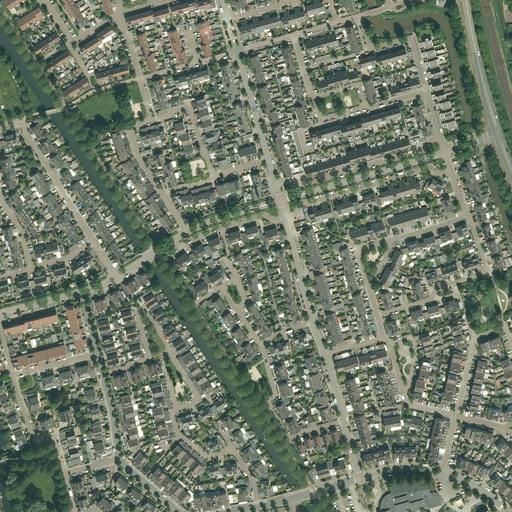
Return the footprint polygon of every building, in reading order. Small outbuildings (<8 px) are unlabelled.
[(14,7),(9,0),(4,0),(3,1),(9,10),(14,7)] [(69,8),(75,4),(72,0),(71,0),(66,4),(69,8)] [(216,7),(215,5),(214,0),(208,0),(211,8),(216,7)] [(319,12),(315,0),(312,0),(314,3),(311,4),(314,14),(319,12)] [(325,10),(322,1),(319,2),(318,0),(315,0),(319,12),(325,10)] [(102,9),(104,9),(112,6),(110,1),(103,3),(100,4),(102,9)] [(72,13),(78,9),(80,7),(77,3),(75,4),(69,8),(72,13)] [(356,9),(355,3),(345,6),(347,12),(351,11),(352,13),(359,11),(358,8),(356,9)] [(314,14),(311,4),(305,6),(307,12),(304,13),(306,20),(310,19),(308,15),(314,14)] [(45,15),(39,7),(35,10),(40,18),(45,15)] [(301,21),(306,20),(304,13),(304,10),(301,11),(299,7),(297,8),(301,21)] [(301,21),(297,8),(294,9),(295,13),(292,14),(295,23),(301,21)] [(81,13),(78,9),(72,13),(75,17),(81,13)] [(40,18),(35,10),(30,13),(36,21),(40,18)] [(155,20),(152,10),(147,11),(149,19),(154,17),(154,20),(155,20)] [(160,18),(158,11),(153,12),(152,10),(155,20),(155,22),(161,21),(160,18)] [(281,17),(282,19),(284,26),(290,25),(286,11),(283,12),(284,16),(281,17)] [(295,23),(292,14),(290,14),(289,11),(286,11),(290,25),(295,23)] [(36,21),(30,13),(26,16),(32,24),(36,21)] [(84,18),(81,13),(75,17),(78,22),(84,18)] [(139,24),(138,22),(136,14),(131,16),(133,23),(134,26),(139,24)] [(275,27),(272,17),(269,18),(268,14),(265,15),(269,28),(275,27)] [(269,28),(265,15),(263,16),(264,20),(261,20),(264,30),(269,28)] [(32,24),(26,16),(21,18),(27,27),(32,24)] [(284,26),(282,19),(279,20),(278,16),(272,17),(275,27),(280,25),(281,27),(284,26)] [(264,30),(261,20),(258,21),(257,17),(254,18),(258,31),(264,30)] [(27,27),(21,18),(17,21),(22,30),(27,27)] [(87,22),(84,18),(78,22),(81,27),(87,22)] [(258,31),(254,18),(252,19),(253,23),(250,23),(253,33),(258,31)] [(208,20),(205,21),(198,23),(199,28),(210,25),(208,20)] [(253,33),(250,23),(247,24),(246,20),(244,21),(247,35),(253,33)] [(247,35),(244,21),(241,22),(242,26),(239,27),(242,36),(247,35)] [(115,31),(110,25),(106,28),(110,34),(115,31)] [(211,31),(210,25),(199,28),(201,34),(211,31)] [(110,34),(106,28),(101,31),(105,37),(110,34)] [(178,35),(176,29),(167,32),(168,37),(178,35)] [(60,38),(56,32),(54,30),(53,30),(53,31),(54,33),(51,35),(56,41),(60,38)] [(356,35),(354,30),(346,33),(347,35),(344,36),(345,38),(356,35)] [(105,37),(101,31),(96,34),(98,36),(101,40),(105,37)] [(212,36),(211,31),(201,34),(202,39),(209,37),(212,36)] [(333,45),(330,34),(325,36),(327,44),(330,43),(331,46),(333,45)] [(56,41),(51,35),(49,37),(47,35),(46,35),(45,36),(51,44),(56,41)] [(51,44),(45,36),(44,36),(44,37),(45,39),(42,41),(47,47),(51,44)] [(102,42),(101,40),(98,36),(93,39),(98,45),(102,42)] [(323,48),(320,37),(315,39),(317,47),(320,46),(321,49),(323,48)] [(98,45),(93,39),(89,42),(93,48),(98,45)] [(313,51),(310,40),(305,41),(307,50),(310,49),(311,51),(313,51)] [(359,45),(357,40),(349,42),(350,45),(347,46),(348,48),(359,45)] [(42,50),(36,41),(35,42),(35,43),(36,45),(33,47),(37,53),(42,50)] [(47,47),(42,41),(40,43),(38,41),(37,41),(36,41),(42,50),(47,47)] [(94,50),(93,48),(89,42),(84,45),(90,53),(94,50)] [(90,53),(84,45),(80,48),(85,56),(90,53)] [(177,51),(182,50),(181,45),(171,48),(173,53),(174,53),(175,52),(176,52),(177,52),(177,51)] [(182,50),(177,51),(177,52),(176,52),(175,52),(174,53),(176,58),(179,57),(186,55),(185,49),(182,50)] [(72,56),(68,50),(63,53),(67,59),(72,56)] [(292,55),(290,50),(282,53),(283,56),(280,56),(281,58),(292,55)] [(403,61),(400,50),(395,51),(397,60),(400,59),(401,61),(403,61)] [(67,59),(63,53),(59,56),(63,62),(67,59)] [(393,64),(390,53),(385,54),(387,62),(390,62),(391,64),(393,64)] [(259,59),(258,56),(261,56),(260,54),(258,54),(250,57),(251,62),(259,59)] [(188,60),(186,55),(179,57),(176,58),(177,63),(188,60)] [(63,62),(59,56),(54,59),(58,65),(63,62)] [(373,67),(370,56),(365,58),(367,66),(370,65),(371,68),(373,67)] [(380,56),(376,57),(375,57),(377,63),(377,65),(381,64),(381,67),(383,67),(380,56)] [(310,65),(324,61),(323,57),(318,59),(318,58),(315,59),(308,61),(310,65)] [(58,65),(54,59),(50,62),(54,68),(58,65)] [(295,65),(293,60),(285,63),(286,65),(283,66),(284,68),(295,65)] [(54,68),(50,62),(45,65),(49,71),(54,68)] [(129,72),(127,65),(124,66),(123,63),(122,63),(121,63),(124,73),(129,72)] [(156,69),(155,65),(158,65),(158,64),(158,63),(147,66),(149,71),(156,69)] [(230,68),(229,63),(220,65),(221,71),(230,68)] [(262,69),(261,66),(264,66),(264,65),(263,64),(253,67),(254,72),(262,69)] [(119,75),(117,68),(113,68),(113,66),(112,66),(111,66),(114,76),(119,75)] [(232,74),(230,68),(221,71),(223,76),(232,74)] [(358,74),(356,70),(353,71),(353,68),(351,69),(354,79),(359,78),(359,77),(358,74)] [(108,78),(106,71),(103,71),(102,69),(100,69),(103,79),(108,78)] [(210,78),(207,69),(202,70),(204,79),(210,78)] [(204,79),(202,70),(196,72),(199,81),(204,79)] [(348,79),(346,73),(347,73),(346,70),(326,76),(327,78),(329,84),(348,79)] [(199,83),(199,81),(196,72),(191,74),(193,82),(197,81),(198,84),(199,83)] [(265,79),(264,76),(267,75),(266,73),(255,76),(257,82),(265,79)] [(411,73),(412,75),(415,86),(420,84),(418,76),(417,74),(414,75),(414,73),(411,73)] [(89,83),(85,77),(83,74),(82,75),(82,76),(83,78),(80,80),(84,86),(89,83)] [(233,79),(232,74),(223,76),(221,77),(222,82),(224,82),(233,79)] [(299,79),(297,74),(289,76),(290,79),(287,80),(288,82),(299,79)] [(84,86),(80,80),(78,81),(76,77),(73,79),(74,80),(80,89),(84,86)] [(182,85),(180,77),(174,78),(177,87),(182,85)] [(327,78),(324,79),(323,77),(321,77),(324,88),(329,86),(329,84),(327,78)] [(163,84),(161,79),(152,81),(154,87),(163,84)] [(226,87),(235,85),(233,79),(224,82),(226,87)] [(408,81),(406,82),(405,79),(403,80),(406,91),(411,89),(410,87),(408,81)] [(80,89),(74,80),(73,81),(73,82),(74,84),(71,86),(75,92),(80,89)] [(374,88),(373,85),(376,84),(375,82),(365,86),(366,90),(374,88)] [(401,92),(399,84),(396,85),(395,82),(393,83),(396,94),(401,92)] [(75,92),(71,86),(70,83),(67,85),(66,85),(65,86),(71,95),(75,92)] [(164,90),(163,84),(154,87),(155,92),(164,90)] [(301,88),(300,84),(292,86),(293,89),(290,90),(291,92),(301,88)] [(71,95),(65,86),(64,85),(62,86),(65,90),(62,92),(66,98),(71,95)] [(236,90),(235,85),(226,87),(228,93),(236,90)] [(166,95),(164,90),(155,92),(157,98),(166,95)] [(238,96),(236,90),(228,93),(229,98),(228,99),(229,102),(235,100),(234,97),(238,96)] [(377,98),(376,95),(379,94),(378,92),(367,95),(369,100),(377,98)] [(304,98),(303,93),(295,96),(295,99),(293,99),(293,101),(304,98)] [(168,101),(166,95),(157,98),(158,103),(168,101)] [(206,101),(204,95),(195,98),(196,101),(193,102),(193,105),(206,101)] [(169,106),(168,103),(170,103),(176,101),(179,101),(178,98),(168,101),(158,103),(160,109),(169,106)] [(207,106),(210,106),(209,100),(206,101),(193,105),(194,107),(198,106),(199,109),(207,106)] [(243,107),(241,101),(235,103),(235,100),(229,102),(230,105),(232,104),(234,109),(243,107)] [(309,124),(307,116),(303,104),(297,106),(297,105),(295,106),(300,126),(309,124)] [(422,109),(420,104),(412,106),(413,109),(410,110),(411,112),(422,109)] [(209,112),(207,106),(199,109),(200,112),(196,113),(196,115),(209,112)] [(244,112),(243,107),(234,109),(235,115),(244,112)] [(397,120),(394,109),(389,110),(391,118),(394,118),(395,120),(397,120)] [(211,117),(209,112),(196,115),(197,118),(201,117),(202,120),(211,117)] [(246,118),(244,112),(235,115),(237,120),(246,118)] [(387,122),(384,112),(379,113),(382,121),(384,120),(385,123),(387,122)] [(279,119),(278,116),(281,115),(280,113),(269,116),(271,121),(279,119)] [(377,125),(374,114),(369,116),(372,124),(375,123),(375,126),(377,125)] [(212,123),(211,117),(202,120),(203,123),(199,124),(199,126),(212,123)] [(368,128),(364,117),(359,119),(360,121),(362,127),(365,126),(366,129),(368,128)] [(247,123),(246,118),(237,120),(239,126),(247,123)] [(42,123),(39,119),(33,123),(35,125),(30,128),(34,133),(42,128),(40,125),(42,123)] [(188,125),(188,123),(184,124),(183,121),(179,122),(178,119),(172,121),(173,124),(174,123),(176,129),(188,125)] [(363,129),(362,127),(360,121),(341,127),(342,132),(343,135),(363,129)] [(214,128),(212,123),(199,126),(200,129),(204,128),(205,131),(214,128)] [(249,129),(247,123),(239,126),(240,132),(239,132),(240,135),(246,133),(245,130),(249,129)] [(428,123),(426,123),(420,125),(420,126),(421,128),(418,129),(419,131),(430,128),(428,123)] [(186,132),(185,129),(189,128),(188,125),(176,129),(177,135),(180,134),(186,132)] [(338,136),(335,126),(330,127),(332,135),(335,134),(336,137),(338,136)] [(49,134),(46,129),(43,131),(42,128),(34,133),(37,138),(41,135),(43,138),(49,134)] [(121,135),(119,130),(118,130),(118,128),(110,130),(112,138),(121,135)] [(166,137),(163,128),(158,130),(160,139),(166,137)] [(215,134),(214,128),(205,131),(206,134),(202,135),(203,137),(213,134),(215,134)] [(283,134),(282,131),(285,130),(284,128),(273,131),(275,136),(272,137),(273,137),(283,134)] [(328,139),(325,128),(320,130),(323,138),(326,137),(326,140),(328,139)] [(431,133),(430,128),(419,131),(411,134),(412,136),(418,134),(417,134),(422,132),(423,135),(431,133)] [(160,139),(158,130),(152,131),(155,140),(160,139)] [(155,140),(152,131),(147,133),(149,142),(155,140)] [(178,140),(181,139),(194,136),(193,133),(189,135),(188,131),(186,132),(180,134),(177,135),(178,140)] [(318,142),(315,131),(310,133),(313,141),(316,140),(316,143),(318,142)] [(21,143),(20,137),(17,137),(16,132),(10,134),(12,143),(15,142),(16,145),(21,143)] [(149,142),(147,133),(141,134),(143,140),(144,144),(149,142)] [(218,133),(215,134),(213,134),(203,137),(203,140),(207,138),(208,142),(217,139),(219,138),(218,133)] [(12,143),(10,134),(4,135),(5,140),(2,141),(4,147),(9,146),(8,144),(12,143)] [(51,143),(49,140),(51,139),(49,134),(43,138),(44,140),(40,143),(43,148),(51,143)] [(123,141),(121,135),(112,138),(113,143),(123,141)] [(410,145),(408,137),(405,138),(404,135),(402,136),(405,147),(410,145)] [(191,142),(191,139),(194,138),(194,136),(181,139),(183,145),(191,142)] [(400,148),(398,140),(395,141),(394,138),(392,139),(395,150),(400,148)] [(284,144),(283,141),(285,141),(285,139),(274,142),(275,147),(284,144)] [(210,149),(223,146),(221,140),(212,143),(213,146),(210,147),(210,149)] [(124,146),(123,141),(113,143),(115,149),(124,146)] [(390,151),(388,143),(385,144),(384,141),(382,142),(385,152),(390,151)] [(58,149),(55,144),(53,146),(51,143),(43,148),(47,153),(51,150),(53,153),(58,149)] [(258,153),(255,144),(249,146),(252,155),(258,153)] [(380,154),(378,146),(375,146),(374,144),(372,144),(375,155),(380,154)] [(216,154),(224,151),(227,151),(225,145),(223,146),(210,149),(209,150),(209,152),(215,150),(216,154)] [(126,152),(124,146),(115,149),(117,154),(126,152)] [(252,155),(249,146),(244,148),(246,157),(252,155)] [(370,154),(368,148),(368,146),(348,152),(348,154),(349,154),(350,160),(366,155),(370,154)] [(191,157),(190,155),(195,153),(194,150),(198,149),(197,147),(195,147),(184,150),(186,156),(185,156),(185,159),(191,157)] [(246,157),(244,148),(238,149),(241,158),(246,157)] [(286,154),(286,151),(288,150),(288,148),(277,152),(278,156),(286,154)] [(61,158),(59,155),(61,154),(58,149),(53,153),(54,155),(50,158),(53,163),(61,158)] [(226,157),(224,151),(216,154),(217,157),(213,158),(213,160),(226,157)] [(127,157),(126,152),(117,154),(118,160),(126,158),(127,157)] [(164,157),(162,152),(153,154),(155,160),(164,157)] [(349,154),(348,154),(346,155),(345,152),(343,153),(346,164),(351,162),(350,160),(349,154)] [(13,162),(12,157),(12,154),(3,156),(4,159),(1,159),(2,165),(11,163),(13,162)] [(341,165),(339,157),(336,158),(335,155),(333,156),(336,166),(341,165)] [(228,156),(226,157),(213,160),(214,162),(218,161),(219,165),(230,162),(228,156)] [(166,163),(164,157),(155,160),(157,166),(162,164),(166,163)] [(67,163),(65,160),(63,161),(61,158),(53,163),(56,168),(61,165),(62,168),(68,164),(67,163)] [(289,164),(288,161),(291,160),(290,158),(280,161),(281,166),(289,164)] [(323,158),(326,169),(331,168),(329,160),(326,161),(325,158),(323,158)] [(124,169),(132,164),(128,159),(127,160),(121,164),(120,164),(124,169)] [(460,173),(473,169),(470,160),(461,164),(462,166),(461,167),(462,169),(459,171),(460,173)] [(164,170),(173,167),(171,161),(166,163),(162,164),(164,170)] [(321,171),(319,163),(316,163),(315,161),(313,161),(316,172),(321,171)] [(71,173),(69,170),(71,169),(69,165),(68,164),(62,168),(64,170),(60,173),(63,178),(71,173)] [(127,174),(135,169),(132,164),(124,169),(127,174)] [(312,174),(309,165),(306,166),(305,164),(303,164),(304,167),(306,175),(312,174)] [(174,172),(173,167),(164,170),(165,175),(174,172)] [(292,174),(291,171),(294,170),(293,168),(282,171),(284,176),(292,174)] [(33,180),(44,173),(43,172),(40,173),(38,170),(35,172),(34,169),(28,173),(30,176),(31,175),(33,180)] [(130,179),(138,174),(135,169),(127,174),(130,179)] [(475,174),(473,169),(460,173),(461,176),(464,175),(465,177),(475,174)] [(261,178),(259,172),(259,170),(250,173),(252,180),(261,178)] [(166,178),(167,180),(176,178),(174,172),(165,175),(166,178)] [(17,178),(15,173),(4,175),(5,179),(2,179),(2,181),(14,179),(17,178)] [(44,173),(33,180),(36,184),(44,179),(42,176),(45,175),(44,173)] [(78,179),(75,175),(73,176),(71,173),(63,178),(66,183),(70,180),(72,183),(78,179)] [(133,184),(141,178),(138,174),(130,179),(133,184)] [(476,180),(475,174),(465,177),(466,180),(462,181),(463,184),(476,180)] [(235,189),(232,176),(229,177),(231,181),(227,182),(230,191),(235,189)] [(235,180),(234,176),(232,176),(235,189),(236,192),(241,191),(240,188),(241,187),(238,179),(235,180)] [(136,188),(144,183),(141,178),(133,184),(136,188)] [(176,178),(167,180),(168,186),(177,183),(176,178)] [(421,187),(423,186),(422,180),(419,181),(416,182),(415,178),(412,179),(416,192),(422,190),(421,187)] [(433,190),(438,181),(433,178),(430,182),(428,181),(424,187),(427,189),(428,187),(433,190)] [(15,184),(14,179),(2,181),(3,183),(6,182),(7,186),(8,186),(8,188),(13,187),(13,185),(15,184)] [(34,186),(37,190),(49,182),(48,181),(46,182),(44,179),(36,184),(34,186)] [(230,191),(227,182),(224,183),(223,179),(221,180),(224,192),(225,195),(231,194),(230,191)] [(416,192),(412,179),(409,180),(410,183),(408,184),(410,194),(416,192)] [(71,191),(82,185),(78,180),(71,185),(73,188),(71,190),(71,191)] [(224,192),(221,180),(218,180),(220,184),(216,185),(219,197),(225,195),(224,192)] [(478,185),(476,180),(463,184),(464,187),(468,186),(469,188),(478,185)] [(410,194),(408,184),(405,185),(404,181),(401,182),(405,195),(410,194)] [(443,189),(441,188),(443,184),(438,181),(433,190),(438,192),(437,194),(440,196),(443,189)] [(50,189),(48,186),(50,184),(49,182),(37,190),(41,195),(42,194),(47,190),(50,189)] [(405,195),(401,182),(398,183),(399,187),(397,187),(399,197),(405,195)] [(139,193),(147,188),(144,183),(136,188),(139,193)] [(399,197),(397,187),(394,188),(393,184),(390,185),(394,198),(399,197)] [(77,194),(84,189),(82,185),(71,191),(72,193),(75,191),(77,194)] [(394,198),(390,185),(387,186),(389,190),(386,191),(388,200),(394,198)] [(480,190),(478,185),(469,188),(470,191),(466,192),(467,195),(480,190)] [(142,198),(150,193),(147,188),(139,193),(142,198)] [(87,194),(84,189),(77,194),(79,197),(76,199),(77,201),(87,194)] [(211,200),(217,198),(216,194),(214,189),(208,191),(209,192),(211,200)] [(252,198),(263,195),(262,189),(253,192),(250,193),(252,198)] [(483,199),(480,190),(467,195),(468,198),(472,196),(473,199),(476,198),(477,201),(483,199)] [(12,201),(19,196),(16,191),(9,196),(12,201)] [(211,200),(209,192),(208,191),(203,192),(206,202),(211,200)] [(384,204),(383,202),(388,200),(386,191),(380,192),(381,196),(378,197),(381,205),(384,204)] [(49,193),(44,196),(41,198),(44,203),(46,201),(56,195),(55,193),(53,195),(50,192),(49,193)] [(206,202),(203,192),(197,194),(200,203),(206,202)] [(371,203),(375,202),(376,206),(381,205),(378,197),(378,194),(375,195),(374,192),(368,194),(371,203)] [(83,203),(93,197),(93,196),(91,197),(89,193),(87,194),(77,201),(78,202),(81,200),(83,203)] [(194,202),(192,195),(192,193),(186,195),(189,204),(194,202)] [(186,195),(184,195),(183,194),(176,196),(181,204),(182,203),(183,206),(189,204),(186,195)] [(197,194),(192,195),(194,202),(194,205),(200,203),(197,194)] [(367,204),(371,203),(368,194),(363,196),(364,201),(361,202),(363,209),(368,208),(367,204)] [(56,201),(54,198),(57,196),(56,195),(46,201),(49,206),(56,201)] [(147,205),(155,199),(151,195),(143,200),(147,205)] [(21,202),(23,201),(19,196),(12,201),(15,206),(21,202)] [(452,203),(450,197),(445,198),(444,196),(437,198),(438,201),(440,201),(442,206),(452,203)] [(83,210),(95,202),(92,198),(94,197),(93,197),(83,203),(85,206),(82,208),(83,210)] [(354,210),(352,200),(349,201),(348,197),(345,198),(349,211),(354,210)] [(349,211),(345,198),(342,199),(343,203),(341,203),(343,213),(349,211)] [(150,209),(158,204),(155,199),(147,205),(150,209)] [(354,210),(355,212),(363,209),(361,202),(358,203),(357,199),(352,200),(354,210)] [(484,208),(482,203),(483,202),(482,200),(476,202),(477,205),(473,206),(475,211),(484,208)] [(16,212),(24,207),(22,204),(24,203),(23,201),(21,202),(15,206),(13,207),(16,212)] [(52,211),(62,204),(61,203),(58,204),(56,201),(49,206),(52,211)] [(89,213),(96,208),(98,207),(95,202),(83,210),(84,211),(87,209),(89,213)] [(333,216),(331,206),(328,207),(326,203),(324,204),(328,217),(333,216)] [(338,217),(338,215),(343,213),(341,203),(335,205),(336,209),(333,210),(335,217),(338,217)] [(449,210),(454,208),(452,203),(442,206),(444,211),(442,212),(443,215),(450,212),(449,210)] [(62,204),(52,211),(49,212),(52,217),(62,210),(60,207),(63,206),(62,204)] [(153,214),(161,209),(158,204),(150,209),(153,214)] [(328,217),(324,204),(321,205),(322,209),(319,210),(322,219),(328,217)] [(427,221),(426,217),(429,216),(432,215),(430,209),(428,210),(426,206),(421,208),(425,221),(427,221)] [(19,217),(27,212),(24,207),(16,212),(19,217)] [(317,221),(313,207),(310,208),(311,212),(309,213),(308,212),(305,213),(307,219),(310,219),(311,222),(317,221)] [(322,219),(319,210),(317,210),(316,207),(313,207),(317,221),(322,219)] [(425,221),(421,208),(415,210),(418,219),(421,218),(422,222),(425,221)] [(101,214),(98,209),(89,215),(91,219),(88,220),(89,222),(99,215),(101,214)] [(157,218),(164,214),(161,209),(153,214),(156,219),(158,218),(157,218)] [(418,219),(415,210),(410,211),(414,225),(416,224),(415,220),(418,219)] [(414,225),(410,211),(404,213),(407,222),(410,222),(411,225),(414,225)] [(22,222),(30,217),(27,212),(19,217),(22,222)] [(60,222),(70,216),(69,214),(66,216),(64,213),(56,218),(60,222)] [(161,223),(169,218),(165,213),(164,214),(157,218),(158,218),(161,223)] [(407,222),(404,213),(399,214),(403,228),(405,227),(404,223),(407,222)] [(487,218),(485,213),(477,216),(479,221),(483,219),(484,222),(489,220),(488,217),(487,218)] [(89,222),(90,223),(93,222),(95,225),(102,220),(104,219),(101,214),(99,215),(89,222)] [(403,228),(399,214),(393,216),(396,225),(399,225),(400,229),(403,228)] [(396,225),(393,216),(388,217),(387,215),(384,216),(386,224),(389,223),(390,227),(396,225)] [(70,216),(60,222),(57,224),(60,229),(62,227),(70,222),(68,219),(71,217),(70,216)] [(385,230),(383,224),(386,224),(384,216),(381,217),(382,221),(377,222),(379,232),(385,230)] [(25,226),(33,221),(30,217),(22,222),(25,226)] [(161,229),(164,228),(172,222),(169,218),(161,223),(163,226),(160,228),(161,229)] [(95,231),(105,224),(107,223),(104,219),(102,220),(95,225),(97,228),(94,229),(95,231)] [(482,231),(492,228),(489,220),(484,222),(484,225),(481,226),(482,231)] [(28,231),(36,226),(33,221),(25,226),(28,231)] [(65,231),(75,225),(74,223),(72,225),(70,222),(62,227),(65,231)] [(167,232),(175,227),(172,222),(164,228),(167,232)] [(379,232),(377,222),(371,224),(375,237),(378,236),(377,233),(379,232)] [(101,234),(108,229),(105,224),(95,231),(96,232),(99,231),(101,234)] [(375,237),(371,224),(366,225),(368,235),(371,234),(372,238),(375,237)] [(469,234),(466,224),(461,226),(464,236),(469,234)] [(75,225),(65,231),(68,236),(76,231),(74,228),(76,226),(75,225)] [(263,237),(263,236),(261,229),(258,230),(257,225),(251,227),(253,235),(257,234),(258,238),(260,237),(263,237)] [(368,235),(366,225),(360,227),(364,240),(367,240),(366,236),(368,235)] [(31,236),(39,231),(36,226),(28,231),(31,236)] [(314,233),(313,227),(309,228),(308,226),(302,227),(303,231),(303,230),(304,233),(300,234),(301,237),(314,233)] [(464,236),(461,226),(455,228),(457,231),(454,232),(456,238),(459,237),(464,236)] [(249,241),(248,237),(253,235),(251,227),(245,228),(247,233),(244,234),(246,241),(249,241)] [(364,240),(360,227),(355,229),(357,238),(360,237),(361,241),(364,240)] [(283,239),(281,231),(278,232),(276,228),(271,229),(273,238),(278,236),(280,240),(283,239)] [(357,238),(355,229),(349,230),(349,228),(346,229),(348,236),(351,235),(352,240),(357,238)] [(494,233),(492,228),(482,231),(484,236),(488,235),(489,238),(495,236),(494,233)] [(101,240),(111,233),(108,229),(101,234),(103,237),(100,238),(101,240)] [(266,236),(263,236),(263,237),(265,244),(269,243),(268,239),(273,238),(271,229),(265,231),(266,236)] [(246,241),(244,234),(241,235),(239,230),(234,232),(236,240),(241,238),(243,242),(246,241)] [(456,238),(454,232),(451,233),(450,230),(445,231),(447,240),(453,238),(453,239),(456,238)] [(78,240),(76,238),(79,236),(76,231),(68,236),(71,240),(70,241),(72,244),(78,240)] [(443,243),(442,242),(447,240),(445,231),(439,233),(441,237),(438,238),(440,244),(443,243)] [(231,244),(231,242),(236,240),(234,232),(228,233),(229,238),(226,239),(228,245),(231,244)] [(107,243),(114,238),(111,233),(101,240),(102,241),(105,240),(107,243)] [(316,239),(314,233),(301,237),(302,240),(306,239),(307,241),(316,239)] [(434,235),(428,237),(431,245),(431,247),(435,246),(436,249),(441,248),(440,244),(438,238),(435,239),(434,235)] [(226,245),(224,240),(220,241),(219,236),(213,239),(216,247),(222,245),(222,247),(226,245)] [(486,239),(487,242),(486,242),(488,247),(496,244),(499,243),(497,238),(496,239),(495,236),(489,238),(486,239)] [(421,242),(424,251),(424,253),(425,255),(426,255),(425,251),(426,250),(426,247),(431,245),(428,237),(423,238),(424,241),(421,242)] [(218,250),(216,247),(213,239),(208,241),(210,245),(207,247),(210,254),(213,253),(212,252),(218,250)] [(318,244),(316,239),(307,241),(307,244),(303,245),(304,248),(318,244)] [(107,252),(118,245),(114,240),(107,245),(109,248),(106,250),(107,252)] [(412,242),(414,250),(415,252),(420,251),(421,252),(423,251),(424,251),(421,242),(418,243),(417,240),(412,242)] [(58,245),(57,242),(50,243),(53,252),(59,250),(60,252),(64,251),(63,247),(61,244),(58,245)] [(414,250),(412,242),(406,243),(408,247),(403,248),(407,254),(409,253),(409,252),(414,250)] [(499,243),(496,244),(488,247),(490,252),(494,251),(495,253),(502,251),(499,243)] [(210,254),(207,247),(204,248),(202,244),(196,246),(201,254),(205,252),(207,255),(210,254)] [(319,250),(318,244),(304,248),(305,251),(309,249),(310,252),(319,250)] [(120,250),(118,245),(107,252),(108,253),(111,251),(113,255),(120,250)] [(349,252),(347,247),(345,248),(344,245),(337,247),(339,255),(340,255),(349,252)] [(197,259),(202,256),(201,254),(196,246),(191,249),(194,253),(191,255),(194,260),(195,263),(198,261),(197,259)] [(9,257),(12,256),(21,254),(19,248),(10,250),(8,251),(9,257)] [(284,254),(282,248),(274,250),(274,251),(273,251),(274,257),(276,256),(284,254)] [(406,255),(405,255),(405,254),(407,254),(403,248),(401,249),(399,252),(396,250),(393,255),(401,259),(403,260),(404,260),(406,255)] [(113,261),(123,254),(120,250),(113,255),(115,258),(112,259),(113,261)] [(321,255),(319,250),(310,252),(310,255),(307,256),(307,259),(321,255)] [(237,260),(244,256),(241,251),(238,253),(237,251),(233,252),(231,253),(231,254),(234,259),(235,260),(236,259),(237,260)] [(504,259),(502,251),(495,253),(496,256),(492,258),(494,263),(504,259)] [(194,260),(191,255),(188,257),(186,253),(181,256),(185,263),(190,260),(191,262),(194,260)] [(93,259),(93,258),(92,258),(89,254),(86,256),(84,254),(83,255),(89,265),(94,262),(93,259)] [(124,261),(124,260),(127,259),(123,254),(113,261),(114,262),(117,261),(119,264),(123,261),(124,261)] [(241,265),(247,261),(250,259),(247,254),(244,256),(237,260),(241,265)] [(80,260),(85,268),(89,265),(83,255),(81,256),(83,258),(80,260)] [(322,260),(321,255),(307,259),(308,262),(312,260),(313,263),(322,260)] [(403,260),(401,259),(393,255),(391,259),(394,261),(393,264),(399,267),(403,260)] [(471,257),(472,259),(475,267),(480,265),(477,257),(476,255),(471,257)] [(187,266),(185,263),(181,256),(176,259),(178,263),(176,265),(180,271),(183,270),(182,269),(187,266)] [(470,269),(467,260),(462,262),(461,259),(458,260),(460,266),(463,265),(465,271),(470,269)] [(506,267),(505,264),(506,264),(504,259),(494,263),(495,268),(499,266),(500,269),(506,267)] [(84,268),(85,268),(80,260),(77,262),(75,260),(74,261),(80,271),(84,268)] [(324,266),(322,260),(313,263),(314,269),(319,268),(320,271),(327,268),(326,265),(324,266)] [(459,271),(457,267),(460,266),(458,260),(455,261),(456,263),(451,265),(454,273),(459,271)] [(80,271),(74,261),(72,262),(74,264),(71,266),(76,274),(80,271)] [(251,262),(249,264),(247,261),(241,265),(244,270),(250,266),(252,265),(251,262)] [(71,275),(69,269),(67,270),(65,265),(59,266),(62,276),(68,275),(68,276),(71,275)] [(62,276),(59,266),(53,268),(55,273),(52,274),(53,280),(56,279),(56,278),(62,276)] [(254,271),(250,266),(244,270),(247,275),(254,271)] [(394,276),(396,271),(398,269),(392,266),(391,268),(387,267),(385,271),(392,275),(394,276)] [(449,275),(446,266),(441,268),(440,267),(438,268),(440,274),(442,273),(444,276),(449,275)] [(223,278),(221,274),(224,272),(220,267),(213,272),(214,274),(219,281),(223,278)] [(326,278),(324,273),(328,272),(327,268),(320,271),(320,273),(315,275),(316,281),(326,278)] [(441,277),(440,274),(438,268),(435,269),(430,268),(429,269),(433,280),(438,278),(441,277)] [(433,280),(429,269),(424,270),(421,271),(423,277),(426,276),(428,282),(433,280)] [(280,279),(290,276),(289,270),(281,273),(282,275),(279,277),(280,279)] [(390,280),(392,275),(385,271),(382,276),(390,280)] [(150,280),(144,272),(140,275),(141,277),(139,279),(143,285),(150,280)] [(52,285),(49,277),(47,278),(45,273),(39,274),(42,284),(48,283),(49,286),(52,285)] [(219,281),(214,274),(209,277),(207,273),(204,275),(208,282),(211,280),(214,284),(219,281)] [(42,284),(39,274),(33,276),(35,281),(32,281),(34,288),(37,287),(36,285),(42,284)] [(208,288),(206,284),(208,282),(204,275),(201,277),(203,281),(199,284),(203,291),(208,288)] [(258,281),(257,275),(247,278),(249,284),(258,281)] [(415,282),(414,279),(414,276),(412,275),(408,276),(408,278),(409,284),(411,284),(412,289),(421,286),(419,281),(415,282)] [(292,282),(290,276),(280,279),(282,284),(292,282)] [(388,285),(390,280),(382,276),(380,281),(383,282),(381,286),(382,287),(388,288),(388,287),(389,285),(388,285)] [(34,288),(32,281),(29,282),(28,277),(22,279),(25,288),(30,287),(32,294),(35,293),(34,288)] [(327,283),(326,278),(316,281),(317,283),(313,285),(314,287),(327,283)] [(25,288),(22,279),(16,280),(17,285),(15,286),(16,292),(19,291),(19,290),(25,288)] [(142,285),(140,283),(138,279),(135,281),(134,279),(129,281),(135,290),(142,285)] [(258,287),(257,284),(260,283),(260,280),(258,281),(249,284),(250,289),(258,287)] [(135,290),(129,281),(125,284),(127,287),(124,288),(128,294),(135,290)] [(13,293),(12,287),(9,287),(8,282),(2,284),(4,294),(10,292),(10,294),(13,293)] [(203,291),(199,284),(198,282),(193,285),(192,283),(189,285),(193,292),(196,290),(199,294),(203,291)] [(355,288),(358,287),(356,282),(348,285),(350,293),(356,291),(355,288)] [(329,289),(327,283),(314,287),(315,290),(319,289),(319,292),(329,289)] [(292,287),(292,285),(291,285),(290,284),(283,286),(284,289),(281,290),(282,293),(284,292),(286,292),(292,290),(291,288),(292,287)] [(391,296),(388,288),(382,287),(383,292),(381,293),(382,298),(391,296)] [(127,295),(123,289),(121,291),(119,288),(115,291),(120,299),(127,295)] [(331,294),(329,289),(319,292),(320,294),(316,296),(317,298),(331,294)] [(155,297),(150,290),(145,294),(146,296),(144,298),(147,302),(155,297)] [(120,299),(115,291),(110,294),(112,296),(109,298),(113,304),(120,299)] [(362,298),(361,293),(357,294),(356,291),(350,293),(351,296),(352,295),(353,300),(362,298)] [(423,293),(423,294),(422,291),(414,293),(415,299),(416,298),(417,301),(425,298),(423,293)] [(332,300),(331,294),(317,298),(318,301),(322,300),(323,303),(332,300)] [(150,310),(159,304),(155,297),(147,302),(148,305),(148,307),(150,310)] [(215,307),(223,302),(220,297),(216,300),(214,297),(207,301),(210,306),(214,304),(215,307)] [(110,307),(109,300),(106,301),(105,298),(100,299),(102,309),(110,307)] [(102,309),(100,299),(95,300),(96,303),(93,304),(94,311),(102,309)] [(460,309),(458,302),(455,303),(454,299),(449,301),(451,309),(452,312),(457,311),(457,309),(460,309)] [(334,305),(332,300),(323,303),(324,308),(329,307),(329,310),(337,308),(336,305),(334,305)] [(249,312),(256,308),(259,306),(256,301),(253,303),(246,307),(249,312)] [(451,309),(449,301),(443,303),(445,306),(442,307),(443,313),(446,312),(446,311),(451,309)] [(222,309),(226,307),(223,302),(215,307),(218,311),(215,313),(217,316),(224,312),(222,309)] [(443,313),(442,307),(439,308),(438,304),(432,306),(435,314),(440,313),(441,314),(443,313)] [(165,312),(160,305),(154,309),(156,311),(153,313),(156,317),(165,312)] [(435,314),(432,306),(427,307),(428,311),(425,312),(427,318),(430,317),(429,316),(435,314)] [(132,315),(131,310),(128,310),(127,307),(122,309),(121,310),(123,317),(132,315)] [(259,313),(256,308),(249,312),(252,317),(259,313)] [(337,317),(335,312),(337,311),(337,308),(329,310),(330,313),(326,314),(327,320),(337,317)] [(58,320),(56,312),(53,313),(52,309),(50,310),(53,321),(58,320)] [(76,315),(75,312),(79,311),(79,309),(67,312),(68,317),(76,315)] [(427,318),(425,312),(422,313),(421,309),(416,310),(418,319),(424,317),(424,319),(427,318)] [(419,322),(418,319),(416,310),(410,312),(412,316),(409,317),(410,323),(413,322),(418,322),(419,322)] [(262,318),(265,316),(264,315),(264,314),(263,312),(262,312),(261,311),(259,313),(252,317),(256,322),(262,318)] [(48,323),(46,315),(43,316),(42,312),(39,312),(42,324),(48,323)] [(169,319),(165,312),(156,317),(159,322),(162,320),(163,323),(169,319)] [(225,322),(233,317),(229,312),(225,315),(224,312),(217,316),(219,319),(222,317),(225,322)] [(37,325),(35,318),(32,318),(31,314),(29,315),(32,327),(37,325)] [(110,323),(108,315),(101,317),(102,320),(99,321),(100,326),(110,323)] [(131,320),(134,320),(132,315),(123,317),(125,325),(131,323),(131,320)] [(391,321),(387,322),(389,327),(397,325),(396,319),(397,319),(396,316),(391,318),(390,318),(391,321)] [(233,327),(235,326),(233,324),(236,322),(233,317),(225,322),(224,323),(227,327),(225,329),(227,331),(228,330),(233,327)] [(339,323),(337,317),(327,320),(328,323),(324,324),(325,326),(339,323)] [(27,329),(25,320),(24,320),(25,322),(22,322),(21,318),(19,319),(22,331),(27,329)] [(265,322),(262,318),(256,322),(259,327),(265,322)] [(79,325),(78,322),(82,321),(81,319),(69,322),(71,327),(79,325)] [(174,327),(170,320),(164,323),(166,326),(163,328),(166,332),(174,327)] [(16,332),(14,324),(11,325),(10,321),(8,322),(11,333),(16,332)] [(262,332),(268,327),(265,322),(259,327),(262,332)] [(462,326),(461,325),(459,324),(458,322),(449,325),(451,330),(462,326)] [(112,331),(110,323),(100,326),(101,331),(104,330),(105,333),(112,331)] [(340,328),(339,323),(325,326),(326,329),(330,328),(331,331),(340,328)] [(137,332),(135,327),(132,327),(132,324),(125,326),(127,334),(137,332)] [(399,330),(397,325),(389,327),(390,333),(394,331),(395,334),(401,333),(400,330),(399,330)] [(233,327),(228,330),(232,335),(233,334),(235,337),(242,332),(239,327),(236,329),(235,326),(233,327)] [(265,337),(272,332),(274,331),(270,326),(268,327),(262,332),(265,337)] [(461,332),(460,329),(462,328),(462,326),(451,330),(453,335),(461,332)] [(178,332),(174,327),(166,332),(169,336),(171,335),(173,337),(179,334),(178,332)] [(342,334),(340,328),(331,331),(331,333),(328,335),(328,337),(342,334)] [(82,336),(81,333),(85,332),(84,330),(72,333),(73,338),(82,336)] [(135,337),(138,337),(137,332),(127,334),(129,342),(136,340),(135,337)] [(242,332),(235,337),(233,338),(236,343),(235,344),(237,347),(243,342),(242,340),(246,337),(242,332)] [(430,338),(429,332),(420,335),(421,337),(419,339),(420,341),(430,338)] [(465,336),(465,335),(462,335),(461,332),(453,335),(455,340),(465,336)] [(114,341),(112,333),(105,334),(106,337),(103,338),(104,343),(114,341)] [(307,340),(310,339),(309,333),(306,334),(306,335),(305,335),(304,333),(300,335),(302,343),(308,342),(307,340)] [(181,336),(179,334),(173,338),(175,341),(173,342),(176,347),(184,341),(181,336)] [(343,339),(342,334),(328,337),(329,340),(333,339),(334,342),(343,339)] [(302,343),(300,335),(295,336),(296,338),(294,338),(294,337),(291,338),(293,344),(296,343),(296,345),(302,343)] [(497,346),(493,335),(492,336),(492,338),(489,339),(492,348),(493,349),(497,348),(498,348),(497,346)] [(502,344),(499,336),(497,337),(495,335),(493,335),(497,346),(502,344)] [(457,345),(458,346),(463,346),(462,343),(465,342),(464,340),(466,338),(465,336),(455,340),(453,341),(454,342),(455,346),(457,345)] [(431,339),(432,339),(432,338),(432,337),(430,338),(420,341),(420,342),(423,343),(423,345),(432,343),(431,339)] [(492,348),(489,339),(487,340),(485,338),(483,339),(487,349),(492,348)] [(483,354),(482,351),(487,349),(483,339),(482,339),(482,342),(479,343),(481,348),(478,349),(480,356),(483,354)] [(84,347),(83,343),(87,342),(87,340),(75,343),(76,349),(84,347)] [(182,352),(188,348),(190,347),(186,340),(184,341),(176,347),(178,351),(181,350),(182,352)] [(116,349),(114,341),(104,343),(106,348),(109,347),(109,350),(116,349)] [(141,349),(140,344),(137,344),(136,341),(129,343),(131,351),(141,349)] [(288,348),(291,347),(289,341),(286,342),(286,343),(285,344),(284,342),(280,343),(282,352),(288,350),(288,348)] [(245,352),(252,347),(249,342),(245,345),(243,342),(237,347),(238,349),(242,347),(245,352)] [(282,352),(280,343),(275,345),(276,346),(275,347),(274,346),(271,346),(273,353),(276,352),(276,354),(282,352)] [(433,348),(432,343),(423,345),(424,348),(422,349),(423,351),(433,348)] [(382,346),(381,347),(380,344),(378,345),(380,350),(383,360),(388,358),(385,349),(383,349),(382,346)] [(14,345),(8,346),(9,350),(14,348),(15,351),(14,352),(14,353),(16,352),(14,345)] [(62,357),(59,345),(54,347),(56,354),(59,354),(60,357),(62,357)] [(383,360),(380,350),(378,345),(376,346),(378,350),(378,351),(375,352),(378,361),(383,360)] [(463,349),(463,346),(458,346),(457,348),(456,347),(455,350),(453,350),(452,355),(463,358),(463,356),(461,355),(463,349)] [(245,362),(253,357),(251,355),(255,352),(252,347),(245,352),(247,354),(243,359),(245,362)] [(378,361),(375,352),(371,353),(371,352),(370,347),(368,348),(372,363),(378,361)] [(52,360),(49,348),(43,349),(45,357),(48,356),(49,360),(52,360)] [(372,363),(368,348),(366,348),(368,354),(364,355),(367,364),(372,363)] [(139,355),(142,354),(141,349),(131,351),(133,359),(140,358),(139,355)] [(118,358),(116,350),(110,351),(110,354),(108,355),(109,360),(118,358)] [(41,362),(38,351),(33,352),(35,360),(38,359),(39,363),(41,362)] [(185,361),(193,356),(190,351),(182,356),(181,355),(177,358),(179,361),(183,358),(185,361)] [(315,360),(314,358),(315,357),(314,351),(304,354),(305,357),(304,357),(306,363),(315,360)] [(30,365),(27,353),(22,355),(24,362),(27,362),(28,366),(30,365)] [(349,368),(346,359),(342,360),(342,358),(341,354),(339,355),(340,359),(341,360),(343,370),(349,368)] [(354,367),(359,365),(356,355),(351,357),(354,367)] [(367,364),(364,355),(359,356),(362,366),(367,364)] [(20,368),(17,356),(11,357),(13,365),(17,364),(18,368),(20,368)] [(188,366),(196,360),(193,356),(185,361),(188,366)] [(511,362),(511,360),(510,361),(509,358),(505,359),(504,356),(498,359),(499,362),(501,361),(503,366),(511,362)] [(486,367),(487,362),(488,362),(488,359),(482,357),(481,360),(479,360),(478,363),(476,363),(475,365),(486,367)] [(121,366),(118,358),(109,360),(110,365),(113,364),(114,367),(121,366)] [(191,370),(199,365),(196,360),(188,366),(191,370)] [(316,369),(315,366),(316,365),(315,360),(306,363),(307,368),(304,369),(305,372),(309,371),(316,369)] [(343,370),(341,360),(335,362),(338,371),(343,370)] [(274,367),(276,372),(287,369),(285,364),(284,361),(278,362),(279,365),(274,367)] [(163,371),(161,364),(158,365),(158,362),(153,363),(155,373),(163,371)] [(511,368),(511,366),(511,365),(511,362),(503,366),(504,371),(511,368)] [(155,373),(153,363),(147,365),(148,368),(145,368),(147,375),(155,373)] [(88,364),(83,366),(85,376),(90,374),(91,377),(91,378),(95,377),(94,373),(95,372),(94,368),(90,369),(88,364)] [(194,375),(202,369),(199,365),(191,370),(194,375)] [(85,376),(83,366),(77,367),(78,372),(75,373),(75,374),(77,380),(77,381),(77,382),(81,381),(80,377),(85,376)] [(146,375),(144,369),(141,369),(141,367),(135,368),(136,371),(138,378),(138,377),(144,376),(146,376),(146,375)] [(196,379),(205,374),(202,369),(194,375),(196,379)] [(288,375),(287,369),(276,372),(277,378),(282,376),(283,379),(289,378),(288,375)] [(319,377),(318,372),(317,372),(316,369),(309,371),(310,374),(309,374),(311,379),(311,380),(319,377)] [(77,380),(75,374),(72,375),(71,370),(65,371),(68,381),(73,380),(74,382),(77,381),(77,380)] [(68,381),(65,371),(60,373),(61,378),(58,378),(60,385),(63,384),(62,382),(68,381)] [(136,371),(131,372),(132,375),(129,376),(131,383),(139,380),(138,377),(138,378),(136,371)] [(387,374),(386,371),(376,374),(378,380),(389,376),(389,374),(389,373),(387,374)] [(60,385),(58,378),(55,379),(54,374),(48,376),(50,385),(56,384),(56,386),(60,385)] [(130,383),(128,376),(125,377),(124,374),(119,375),(122,385),(126,384),(127,386),(130,385),(129,383),(130,383)] [(199,384),(207,378),(205,374),(196,379),(199,384)] [(122,385),(119,375),(114,377),(115,379),(112,380),(114,387),(122,385)] [(394,375),(389,376),(378,380),(379,385),(380,384),(389,382),(389,381),(388,378),(390,377),(390,378),(394,377),(394,375)] [(50,385),(48,376),(42,377),(43,382),(39,383),(40,390),(45,389),(45,387),(50,385)] [(289,387),(287,381),(292,380),(291,377),(289,378),(283,379),(284,382),(279,384),(280,389),(289,387)] [(311,389),(323,385),(322,379),(320,380),(319,377),(311,380),(311,379),(308,380),(311,389)] [(356,383),(355,377),(345,380),(346,386),(356,383)] [(202,388),(210,383),(207,378),(199,384),(202,388)] [(382,389),(397,385),(396,383),(392,384),(392,385),(391,385),(390,381),(389,381),(389,382),(380,384),(382,389)] [(151,391),(162,389),(161,383),(150,386),(151,391)] [(205,393),(213,388),(210,383),(202,388),(205,393)] [(95,393),(94,388),(95,387),(94,384),(88,385),(88,386),(84,388),(85,390),(87,395),(95,393)] [(0,397),(9,393),(8,390),(7,390),(5,385),(0,387),(0,397)] [(323,385),(311,389),(312,393),(314,392),(316,397),(324,394),(324,392),(325,391),(323,385)] [(393,392),(392,388),(393,388),(397,387),(397,385),(382,389),(383,395),(393,392)] [(287,397),(294,395),(291,386),(289,387),(280,389),(282,395),(285,394),(286,397),(283,398),(281,400),(282,402),(276,406),(279,412),(287,407),(285,404),(286,403),(289,400),(287,397)] [(483,389),(470,386),(470,387),(472,389),(471,392),(473,392),(480,393),(481,394),(482,394),(483,390),(483,389)] [(163,394),(162,389),(151,391),(152,397),(163,394)] [(425,392),(422,391),(414,390),(413,392),(411,393),(410,394),(416,396),(416,397),(424,399),(424,396),(425,392)] [(227,402),(220,391),(217,393),(219,396),(217,398),(218,400),(219,399),(222,405),(227,402)] [(3,405),(11,402),(9,397),(10,397),(9,393),(0,397),(0,399),(0,401),(1,400),(3,405)] [(39,401),(37,393),(33,394),(33,393),(27,395),(28,398),(29,398),(30,403),(39,401)] [(98,401),(97,398),(95,393),(87,395),(88,400),(87,400),(88,403),(92,402),(93,403),(98,401)] [(132,393),(130,394),(121,396),(122,401),(131,399),(133,399),(132,393)] [(361,398),(359,393),(349,396),(351,402),(352,401),(361,398)] [(152,397),(154,402),(165,399),(163,394),(152,397)] [(327,396),(325,397),(324,394),(316,397),(317,402),(318,402),(319,405),(328,402),(327,396)] [(396,402),(394,397),(385,400),(386,405),(396,402)] [(222,405),(219,399),(218,400),(217,398),(212,401),(216,406),(213,408),(217,413),(219,411),(219,410),(224,407),(222,405)] [(363,403),(362,398),(361,398),(352,401),(354,406),(363,403)] [(166,404),(165,399),(154,402),(153,402),(155,407),(157,407),(162,406),(166,404)] [(44,409),(43,405),(40,406),(39,401),(30,403),(32,409),(35,408),(36,411),(44,409)] [(100,410),(98,405),(99,405),(98,401),(93,403),(93,404),(88,405),(89,408),(90,407),(91,412),(100,410)] [(16,410),(14,407),(13,407),(11,402),(3,405),(5,410),(4,411),(6,414),(16,410)] [(328,402),(319,405),(316,406),(319,414),(321,414),(329,411),(329,409),(330,408),(328,402)] [(478,409),(479,404),(470,402),(470,405),(467,405),(467,407),(473,409),(473,410),(481,412),(481,409),(478,409)] [(365,409),(363,403),(354,406),(355,412),(365,409)] [(217,413),(213,408),(211,409),(207,404),(203,407),(204,409),(208,415),(207,415),(209,417),(214,414),(214,415),(217,413)] [(76,417),(74,411),(73,405),(69,406),(70,408),(65,410),(67,418),(72,417),(72,418),(76,417)] [(208,415),(204,409),(203,407),(198,410),(200,414),(197,415),(201,421),(203,419),(203,418),(207,415),(208,415)] [(294,407),(291,408),(289,410),(287,407),(279,412),(283,417),(287,414),(289,417),(294,413),(297,412),(294,407)] [(505,416),(503,411),(502,409),(500,409),(495,408),(492,418),(498,420),(499,416),(501,417),(505,416)] [(67,418),(65,410),(59,411),(59,409),(55,410),(58,422),(62,421),(62,420),(67,418)] [(508,409),(503,411),(505,416),(506,419),(508,418),(510,420),(511,419),(508,409)] [(18,419),(16,414),(17,414),(16,410),(6,414),(7,418),(8,417),(10,422),(18,419)] [(103,419),(102,415),(101,415),(100,410),(91,412),(93,418),(92,418),(92,420),(97,419),(97,420),(101,419),(103,419)] [(332,413),(330,414),(329,411),(321,414),(322,419),(323,419),(324,422),(333,419),(332,413)] [(189,425),(194,424),(194,425),(198,425),(195,416),(192,416),(191,412),(186,414),(186,416),(188,423),(189,425)] [(415,427),(417,417),(417,416),(418,412),(416,412),(415,416),(415,417),(412,416),(409,426),(415,427)] [(298,418),(294,413),(289,417),(290,420),(286,422),(290,428),(297,423),(295,420),(298,418)] [(366,419),(364,414),(355,417),(356,422),(366,419)] [(226,424),(232,420),(229,415),(221,420),(224,425),(226,424)] [(55,422),(55,420),(54,420),(53,416),(45,418),(47,427),(53,425),(52,423),(55,422)] [(189,427),(189,425),(188,423),(186,416),(181,417),(182,422),(179,422),(180,428),(183,428),(184,428),(189,427)] [(445,423),(445,419),(434,417),(433,422),(443,424),(445,425),(445,423)] [(42,429),(42,428),(47,427),(45,418),(37,420),(38,424),(37,424),(39,430),(42,429)] [(22,427),(21,424),(20,424),(18,419),(10,422),(12,427),(11,427),(12,430),(16,428),(17,429),(22,427)] [(102,428),(101,423),(101,419),(97,420),(95,421),(95,422),(91,423),(91,426),(92,425),(93,430),(102,428)] [(237,424),(234,419),(232,420),(226,424),(229,429),(233,427),(234,429),(239,426),(238,423),(237,424)] [(367,425),(366,419),(356,422),(358,427),(367,425)] [(293,433),(303,427),(302,424),(299,426),(297,423),(290,428),(293,433)] [(233,440),(235,439),(241,435),(243,434),(240,429),(241,428),(239,426),(234,429),(236,432),(230,435),(233,440)] [(25,436),(23,431),(24,430),(22,427),(17,429),(17,430),(13,432),(14,434),(15,434),(16,439),(25,436)] [(441,433),(442,430),(432,427),(431,433),(447,437),(447,435),(443,434),(441,433)] [(470,437),(472,428),(466,427),(466,430),(463,430),(461,437),(464,437),(465,435),(470,437)] [(105,437),(104,433),(103,433),(102,428),(93,430),(95,436),(94,436),(95,438),(99,437),(99,438),(103,437),(105,437)] [(76,437),(74,429),(70,430),(70,429),(68,430),(69,433),(66,434),(68,439),(76,437)] [(493,444),(496,437),(492,436),(494,430),(488,429),(488,432),(486,440),(491,441),(490,443),(493,444)] [(342,439),(340,431),(337,432),(336,430),(330,431),(331,434),(333,441),(333,439),(338,438),(339,440),(342,439)] [(333,441),(331,434),(328,434),(328,432),(322,434),(322,436),(324,444),(325,444),(324,442),(330,440),(330,442),(333,441)] [(222,445),(220,442),(222,440),(220,436),(218,434),(211,438),(212,440),(217,448),(222,445)] [(241,435),(235,439),(233,440),(237,445),(240,443),(242,445),(247,442),(245,439),(244,440),(241,435)] [(324,444),(322,436),(319,437),(319,435),(313,436),(313,439),(316,446),(315,444),(321,443),(321,445),(324,444)] [(372,440),(370,435),(361,438),(362,443),(363,443),(365,443),(372,440)] [(27,441),(25,436),(16,439),(18,444),(15,445),(17,450),(24,447),(24,446),(29,444),(27,440),(27,441)] [(78,445),(76,437),(68,439),(69,444),(68,445),(69,448),(74,447),(75,447),(75,446),(78,445)] [(104,446),(103,441),(104,441),(103,437),(99,438),(97,439),(97,440),(93,441),(93,444),(94,443),(96,448),(104,446)] [(316,446),(313,439),(311,440),(310,437),(304,439),(305,444),(308,452),(307,449),(313,448),(312,447),(316,446)] [(500,448),(506,442),(502,438),(499,440),(496,437),(493,444),(495,446),(496,445),(500,448)] [(217,448),(212,440),(211,438),(206,442),(205,441),(203,442),(206,448),(209,446),(212,451),(217,448)] [(440,444),(440,440),(439,440),(431,438),(430,439),(429,444),(445,447),(445,445),(441,444),(440,444)] [(172,451),(176,455),(182,448),(179,445),(183,441),(181,440),(172,451)] [(140,447),(139,442),(129,444),(131,450),(133,449),(134,452),(136,451),(135,449),(140,447)] [(504,452),(510,445),(506,442),(500,448),(504,452)] [(241,452),(244,457),(246,455),(252,451),(254,450),(249,443),(243,447),(245,449),(241,452)] [(308,452),(305,444),(303,445),(302,443),(296,444),(298,452),(304,451),(304,453),(308,452)] [(107,455),(106,451),(105,451),(104,446),(96,448),(97,454),(96,454),(97,456),(98,456),(98,457),(107,455)] [(186,451),(190,448),(188,446),(185,450),(182,448),(176,455),(180,458),(186,451)] [(391,456),(388,446),(383,448),(387,463),(389,462),(387,457),(391,456)] [(80,455),(78,447),(74,448),(74,447),(69,448),(68,448),(69,452),(70,452),(71,457),(80,455)] [(191,449),(190,448),(186,451),(180,458),(184,462),(190,455),(188,453),(191,449)] [(387,463),(383,448),(378,449),(381,459),(384,458),(385,463),(387,463)] [(253,458),(254,460),(259,458),(261,456),(256,449),(254,450),(252,451),(246,455),(244,457),(247,461),(253,458)] [(381,459),(378,449),(372,451),(377,466),(379,465),(377,460),(381,459)] [(437,455),(438,451),(428,449),(427,454),(437,456),(438,457),(442,458),(443,456),(438,455),(437,455)] [(138,462),(144,455),(140,451),(138,453),(136,451),(134,452),(136,455),(133,458),(138,462)] [(377,466),(372,451),(367,452),(370,462),(373,461),(375,466),(377,466)] [(465,457),(464,456),(463,458),(460,457),(461,453),(458,451),(456,458),(459,459),(456,465),(459,466),(459,468),(461,469),(465,457)] [(370,462),(367,452),(362,454),(365,463),(370,462)] [(195,458),(198,455),(196,453),(193,457),(190,455),(184,462),(188,465),(194,458),(195,458)] [(468,454),(467,454),(465,453),(464,456),(465,457),(461,469),(462,469),(464,468),(467,469),(470,460),(465,459),(466,457),(468,454)] [(82,462),(80,455),(71,457),(73,462),(72,462),(73,466),(79,464),(78,463),(82,462)] [(145,465),(150,460),(144,455),(138,462),(142,466),(143,464),(145,465)] [(199,456),(198,455),(195,458),(194,458),(188,465),(192,469),(198,462),(196,460),(199,456)] [(347,470),(345,465),(348,464),(346,456),(343,457),(344,461),(339,462),(342,472),(347,470)] [(256,470),(262,466),(264,465),(259,458),(254,460),(256,463),(253,465),(256,470)] [(201,464),(198,462),(192,469),(190,471),(195,475),(196,473),(203,465),(206,461),(204,460),(201,464)] [(342,472),(339,462),(333,464),(332,460),(329,461),(332,469),(335,468),(336,473),(342,472)] [(471,473),(475,462),(470,460),(467,469),(469,470),(469,472),(471,473)] [(330,475),(329,470),(332,469),(329,461),(326,462),(327,464),(322,465),(322,467),(325,477),(330,475)] [(220,468),(219,462),(213,463),(213,465),(214,472),(215,472),(215,474),(221,473),(221,474),(224,474),(223,467),(220,468)] [(232,471),(231,464),(231,462),(225,463),(226,467),(223,467),(224,474),(227,473),(227,472),(232,471)] [(477,472),(480,464),(475,462),(471,473),(472,473),(474,471),(477,472)] [(481,477),(485,466),(480,464),(477,472),(479,473),(479,476),(481,477)] [(491,475),(494,469),(490,467),(490,468),(488,467),(488,466),(488,465),(487,464),(486,465),(486,464),(485,466),(481,477),(482,477),(484,475),(487,476),(488,474),(491,475)] [(268,472),(264,465),(262,466),(256,470),(254,471),(257,476),(261,474),(262,476),(263,476),(263,477),(268,475),(267,473),(268,472)] [(325,477),(322,467),(317,468),(316,465),(313,466),(315,474),(318,473),(319,478),(325,477)] [(156,478),(162,471),(158,467),(152,474),(156,478)] [(164,469),(162,471),(156,478),(160,481),(167,474),(168,472),(164,469)] [(500,477),(496,473),(498,472),(496,470),(494,469),(491,475),(493,477),(490,479),(492,481),(491,484),(493,485),(500,477)] [(112,478),(110,471),(107,472),(107,471),(101,473),(104,482),(109,481),(109,479),(112,478)] [(104,482),(101,473),(96,474),(96,475),(93,476),(96,487),(99,486),(99,484),(104,482)] [(118,486),(125,479),(120,475),(120,476),(118,474),(113,479),(115,481),(114,482),(118,486)] [(171,478),(167,474),(160,481),(164,485),(171,478)] [(269,480),(270,480),(269,474),(268,475),(263,477),(264,481),(260,482),(261,487),(263,487),(270,486),(269,480)] [(83,482),(86,481),(84,476),(77,478),(78,481),(74,482),(75,488),(84,486),(83,482)] [(498,487),(504,480),(500,477),(493,485),(494,486),(496,485),(498,487)] [(169,487),(175,481),(171,478),(164,485),(169,489),(169,488),(169,487)] [(169,487),(169,488),(173,491),(180,484),(181,482),(177,478),(175,480),(175,481),(169,487)] [(123,493),(131,485),(128,483),(129,482),(125,479),(118,486),(121,488),(121,489),(121,491),(123,493)] [(404,511),(411,509),(411,511),(427,506),(428,508),(442,504),(439,496),(437,497),(437,495),(437,494),(436,494),(435,494),(434,493),(434,494),(431,495),(427,483),(419,486),(418,479),(404,483),(403,481),(389,486),(391,493),(390,494),(389,494),(388,495),(387,495),(387,496),(386,496),(385,498),(384,498),(383,499),(383,500),(382,501),(382,502),(382,503),(382,504),(381,504),(381,505),(381,506),(381,507),(381,508),(381,509),(382,510),(382,511),(378,511),(377,511),(404,511)] [(511,487),(509,485),(511,484),(510,483),(511,481),(511,480),(511,479),(509,482),(509,483),(501,492),(502,493),(504,492),(506,494),(511,487)] [(501,492),(509,483),(509,482),(506,481),(506,482),(504,480),(498,487),(500,489),(499,491),(501,492)] [(250,491),(249,485),(245,486),(244,483),(238,484),(239,487),(238,487),(239,493),(241,493),(248,492),(250,491)] [(177,495),(183,488),(184,487),(180,484),(173,491),(177,494),(177,495)] [(131,497),(138,490),(133,486),(133,487),(131,485),(123,493),(126,495),(127,494),(131,497)] [(273,491),(272,485),(270,486),(263,487),(264,493),(268,492),(269,495),(275,494),(274,491),(273,491)] [(88,494),(86,489),(84,489),(84,486),(75,488),(77,494),(81,493),(82,496),(88,494)] [(187,492),(183,488),(177,495),(177,494),(176,495),(181,499),(187,492)] [(194,493),(189,489),(187,492),(181,499),(185,503),(188,500),(191,502),(191,500),(194,493)] [(136,504),(144,496),(141,494),(142,493),(138,490),(131,497),(135,500),(134,502),(136,504)] [(249,497),(248,492),(241,493),(239,493),(237,493),(238,499),(239,502),(245,501),(245,498),(249,497)] [(107,500),(104,498),(106,496),(102,493),(97,498),(100,500),(97,503),(102,507),(107,500)] [(87,500),(91,499),(89,494),(88,494),(82,496),(80,496),(81,499),(78,499),(80,505),(88,503),(87,500)] [(201,505),(199,495),(194,496),(194,500),(191,500),(191,502),(195,502),(195,506),(201,505)] [(146,509),(152,502),(148,499),(147,499),(145,497),(138,506),(140,508),(142,506),(146,509)] [(111,510),(115,505),(111,501),(110,503),(107,500),(102,507),(106,511),(109,508),(111,510)] [(154,511),(158,508),(156,506),(152,502),(146,509),(148,511),(154,511)]
